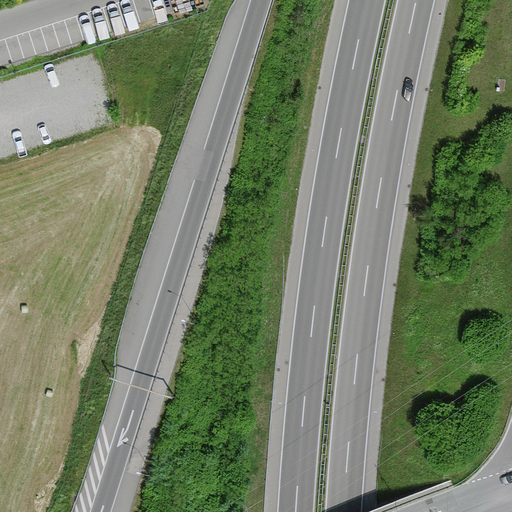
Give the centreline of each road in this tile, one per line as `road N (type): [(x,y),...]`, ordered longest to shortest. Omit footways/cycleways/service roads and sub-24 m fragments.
road 1 (motorway): [(260,0),(100,511)]
road 2 (motorway): [(366,0),(332,172),(295,511)]
road 3 (motorway): [(363,298),(416,0)]
road 4 (motorway): [(343,511),(363,298)]
road 5 (motorway): [(361,511),(363,298)]
